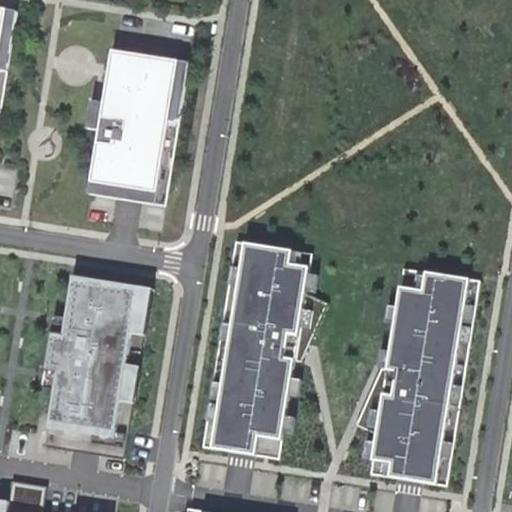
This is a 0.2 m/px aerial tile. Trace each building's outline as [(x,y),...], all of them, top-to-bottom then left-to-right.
[(29,14),(0,9),(0,156),(7,158),(29,14)] [(114,52),(106,105),(93,102),(89,130),(101,132),(91,196),(177,210),(200,66),(114,52)] [(281,461),(285,435),(295,437),(297,420),(288,418),(291,398),(301,399),(303,382),(294,380),(297,363),(304,364),(329,305),(308,295),(308,293),(318,294),(320,277),(311,276),(314,256),(237,244),(205,449),(281,461)] [(482,283),(406,271),(399,309),(392,308),(389,325),(397,326),(391,363),(383,362),(382,369),(390,370),(389,371),(383,369),(357,426),(378,436),(376,445),(369,444),(367,459),(374,460),(372,476),(449,488),(482,283)] [(75,280),(66,336),(54,334),(48,372),(60,374),(48,448),(125,461),(153,290),(75,280)] [(44,511),(48,488),(14,483),(11,504),(0,501),(0,511),(44,511)]
